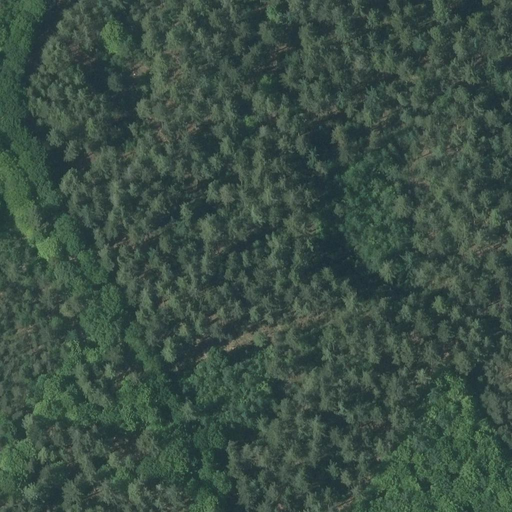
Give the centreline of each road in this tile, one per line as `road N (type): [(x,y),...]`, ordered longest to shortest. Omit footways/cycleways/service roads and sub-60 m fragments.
road 1 (track): [(228,511),(0,129)]
road 2 (track): [(0,443),(116,328)]
road 3 (track): [(77,361),(0,234)]
